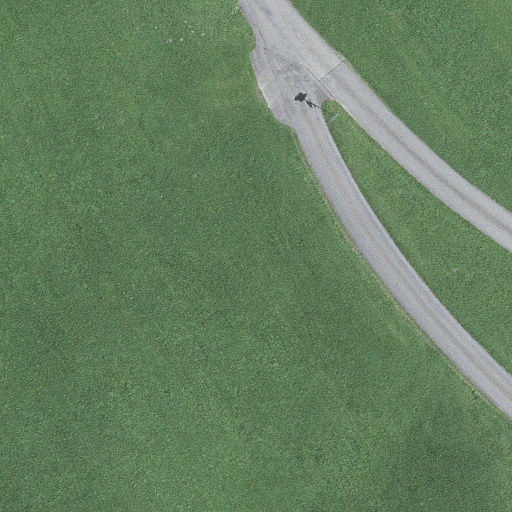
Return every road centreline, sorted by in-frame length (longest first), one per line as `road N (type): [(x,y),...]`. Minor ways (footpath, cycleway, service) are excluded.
road 1 (unclassified): [(259,0),(336,182),(369,239),(432,320),(511,401)]
road 2 (track): [(511,235),(399,144),(266,0)]
